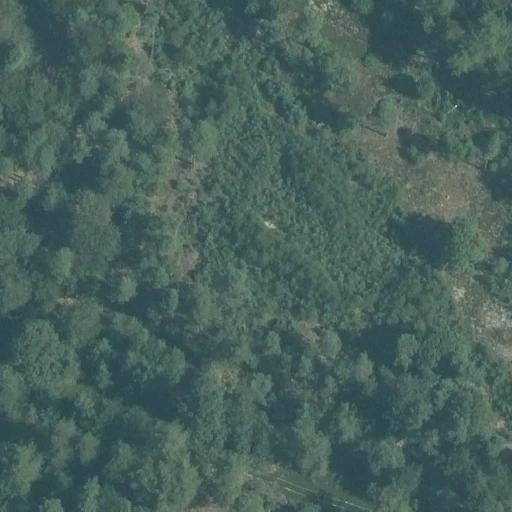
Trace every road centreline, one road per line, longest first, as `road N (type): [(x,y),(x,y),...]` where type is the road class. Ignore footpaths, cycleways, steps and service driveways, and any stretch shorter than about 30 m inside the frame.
road 1 (track): [(23,511),(169,170)]
road 2 (track): [(371,511),(74,395)]
